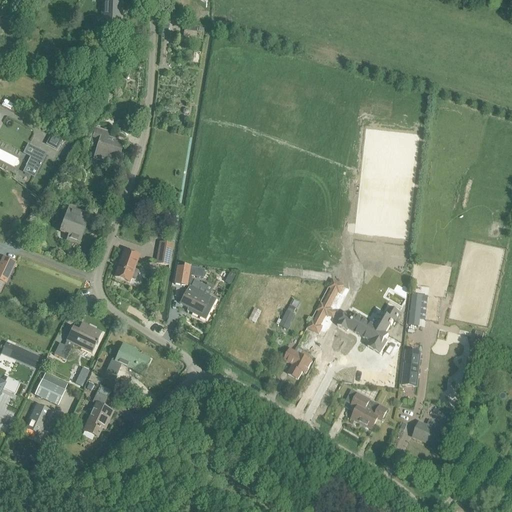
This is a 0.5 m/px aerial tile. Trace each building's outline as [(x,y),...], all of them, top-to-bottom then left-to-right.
[(102,0),(102,26),(121,26),(121,0),(102,0)] [(57,152),(63,141),(52,135),(46,146),(57,152)] [(97,150),(94,161),(115,167),(122,145),(94,136),(91,144),(97,146),(96,150),(97,150)] [(28,146),(23,155),(30,159),(23,174),(34,180),(47,155),(28,146)] [(161,204),(159,216),(169,217),(171,206),(161,204)] [(67,241),(78,246),(86,224),(80,222),(83,215),(69,210),(62,229),(60,229),(60,231),(63,232),(63,231),(70,234),(67,241)] [(160,244),(156,264),(169,267),(172,246),(160,244)] [(129,283),(130,279),(134,281),(136,280),(138,274),(137,272),(133,271),(138,257),(124,252),(120,262),(121,263),(119,269),(118,268),(114,278),(129,283)] [(3,259),(0,264),(0,281),(5,284),(13,267),(14,264),(3,259)] [(186,288),(188,277),(190,269),(190,267),(184,266),(183,269),(177,268),(174,286),(186,288)] [(203,279),(204,271),(190,269),(188,277),(203,279)] [(224,283),(230,286),(235,277),(229,274),(224,283)] [(186,293),(179,305),(193,312),(192,315),(205,321),(208,316),(213,306),(215,301),(209,298),(210,295),(204,292),(206,289),(205,288),(202,287),(192,282),(186,293)] [(311,322),(308,330),(318,335),(322,328),(320,327),(325,316),(328,317),(331,310),(329,309),(338,293),(331,290),(323,306),(321,305),(317,312),(319,313),(313,324),(311,322)] [(255,325),(262,313),(254,309),(249,321),(255,325)] [(345,314),(337,327),(347,333),(348,331),(370,344),(368,348),(380,356),(387,343),(385,342),(388,336),(385,334),(390,326),(391,327),(393,324),(392,323),(393,321),(396,322),(400,315),(391,309),(386,317),(382,314),(374,328),(356,317),(354,319),(345,314)] [(295,316),(293,315),(287,312),(280,327),(288,331),(295,316)] [(65,345),(71,348),(72,346),(91,355),(101,334),(82,325),(76,337),(70,334),(65,345)] [(476,331),(474,339),(482,341),(484,333),(476,331)] [(6,345),(1,354),(35,369),(37,370),(40,363),(38,362),(37,362),(38,359),(6,345)] [(54,356),(62,360),(68,349),(59,345),(54,356)] [(121,366),(142,375),(149,361),(130,353),(132,350),(123,346),(115,362),(111,361),(106,373),(116,377),(121,366)] [(312,363),(307,360),(310,356),(303,352),(301,356),(299,356),(299,355),(290,350),(284,362),(293,367),(288,376),(298,381),(302,373),(305,375),(312,363)] [(418,389),(421,353),(405,352),(401,387),(418,389)] [(474,382),(475,382),(473,387),(482,390),(484,385),(483,385),(487,372),(488,373),(492,360),(482,357),(478,370),(474,382)] [(89,381),(102,386),(104,381),(91,375),(89,381)] [(3,387),(0,385),(0,393),(2,390),(14,396),(19,385),(7,379),(3,387)] [(34,396),(57,407),(64,392),(41,382),(34,396)] [(92,404),(95,406),(83,432),(97,439),(106,420),(109,421),(113,413),(103,408),(107,399),(97,393),(92,404)] [(357,395),(351,407),(357,410),(351,420),(353,421),(353,422),(358,425),(359,424),(363,427),(373,408),(375,404),(370,402),(357,395)] [(373,408),(363,427),(372,431),(379,418),(383,420),(388,411),(380,407),(375,404),(373,408)] [(25,430),(39,437),(50,413),(36,406),(25,430)] [(419,424),(413,439),(434,448),(441,433),(434,430),(436,425),(428,422),(426,427),(419,424)]
